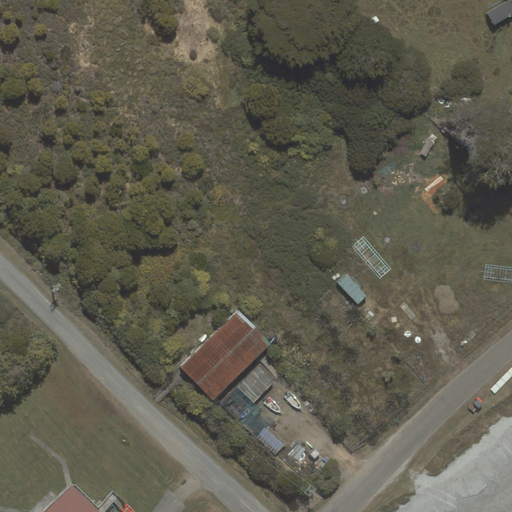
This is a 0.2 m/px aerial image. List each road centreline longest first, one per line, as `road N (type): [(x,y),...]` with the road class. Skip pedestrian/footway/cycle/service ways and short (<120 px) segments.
road 1 (residential): [(251,511),(0,265)]
road 2 (residential): [(339,511),(511,346)]
